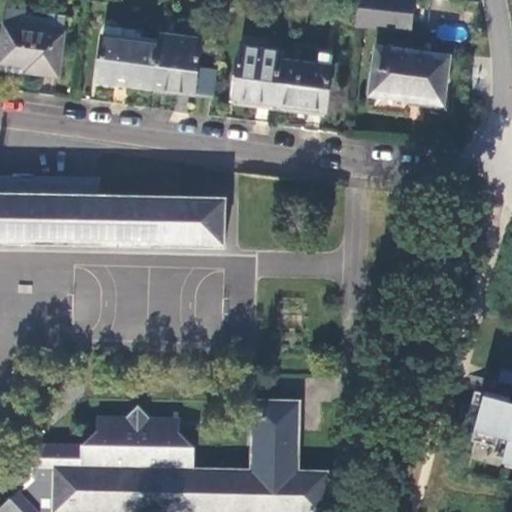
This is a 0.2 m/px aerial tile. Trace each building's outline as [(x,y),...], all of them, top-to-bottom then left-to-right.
[(411,30),(414,0),(357,0),(355,24),(411,30)] [(6,11),(0,60),(0,71),(24,75),(25,71),(57,76),(63,34),(22,30),(24,19),(24,13),(6,11)] [(49,22),(24,19),(22,30),(63,34),(65,19),(50,17),(49,22)] [(122,33),(123,26),(107,24),(105,36),(121,38),(122,33)] [(98,80),(152,87),(159,37),(136,35),(137,27),(123,26),(122,33),(121,38),(105,36),(103,35),(98,80)] [(201,38),(159,33),(159,37),(152,87),(194,93),(201,38)] [(282,60),(283,52),(240,46),(234,98),(276,104),(282,60)] [(371,94),(442,103),(447,56),(376,47),(371,94)] [(282,60),(276,104),(325,110),(333,54),(319,52),(317,65),(282,60)] [(161,246),(163,246),(163,244),(205,245),(205,246),(221,246),(222,199),(97,196),(98,180),(0,178),(0,241),(12,241),(11,243),(32,243),(33,242),(73,242),(73,244),(76,244),(76,243),(117,243),(117,246),(119,245),(119,243),(161,244),(161,246)] [(499,380),(511,382),(511,371),(502,369),(499,380)] [(511,403),(508,402),(509,397),(487,391),(486,393),(475,390),(472,401),(482,404),(473,439),(495,445),(492,454),(504,457),(503,461),(511,463),(511,403)] [(34,444),(34,468),(34,480),(24,488),(0,510),(0,511),(327,511),(329,472),(327,473),(326,473),(297,473),(299,403),(254,403),(252,472),(194,470),(195,449),(180,434),(180,420),(148,418),(139,409),(138,409),(128,417),(99,417),(98,430),(84,446),(34,444)] [(305,429),(321,429),(322,404),(306,404),(305,429)] [(34,480),(34,468),(23,467),(17,481),(24,488),(34,480)]
